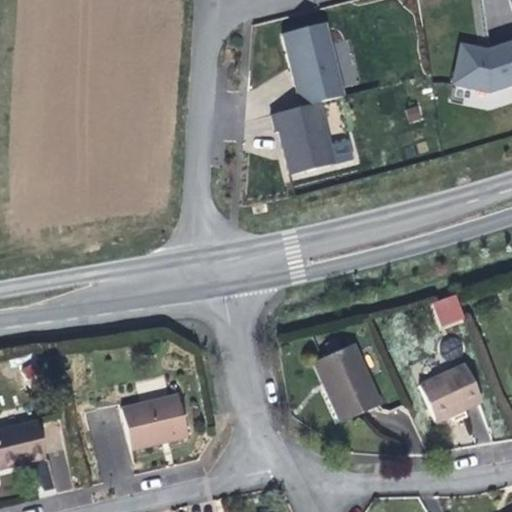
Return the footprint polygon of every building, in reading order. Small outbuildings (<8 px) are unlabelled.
[(318,104),(343,97),(326,24),(283,35),(301,108),(318,104)] [(511,89),(511,46),(506,49),(471,41),(460,81),(504,92),(511,89)] [(301,108),(271,116),(275,134),(279,133),(289,176),(334,165),(318,104),(301,108)] [(455,295),(431,301),(437,328),(461,325),(455,295)] [(340,418),(379,399),(351,342),(318,358),(333,390),(329,392),(340,418)] [(458,409),(479,398),(464,365),(420,386),(433,416),(456,405),(458,409)] [(119,452),(175,438),(166,397),(110,409),(119,452)] [(0,465),(35,458),(26,421),(0,427),(0,465)]
